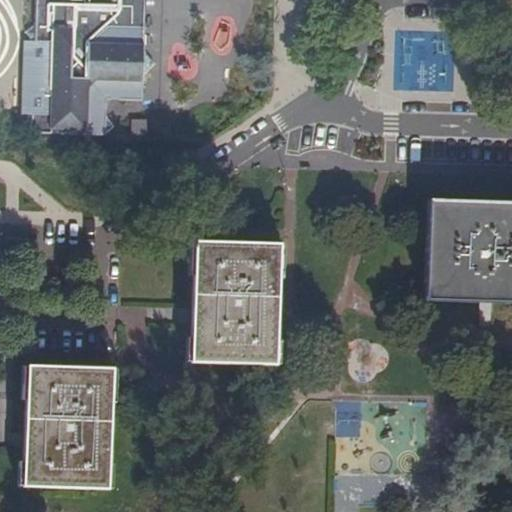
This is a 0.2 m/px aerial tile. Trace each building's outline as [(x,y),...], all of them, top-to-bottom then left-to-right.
[(34,0),(34,22),(32,25),(33,26),(26,33),(33,40),(33,61),(44,73),(49,73),(48,82),(43,81),(30,93),(30,112),(28,114),(29,115),(21,122),(29,130),(28,130),(30,133),(103,135),(105,133),(105,132),(111,126),(105,118),(106,117),(104,115),(104,99),(142,100),(142,77),(145,72),(154,64),(144,54),(145,53),(142,50),(143,0),(34,0)] [(475,304),(511,305),(511,205),(427,203),(424,302),(475,304)] [(275,364),(278,245),(238,244),(193,243),(190,362),(275,364)] [(107,489),(110,370),(54,369),(26,368),(23,487),(107,489)] [(340,406),(338,434),(358,435),(359,407),(340,406)]
